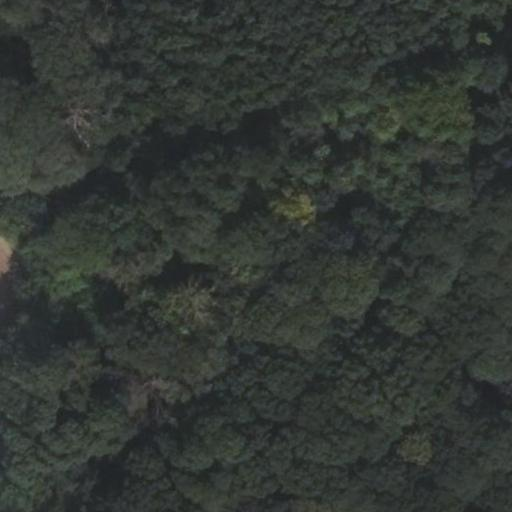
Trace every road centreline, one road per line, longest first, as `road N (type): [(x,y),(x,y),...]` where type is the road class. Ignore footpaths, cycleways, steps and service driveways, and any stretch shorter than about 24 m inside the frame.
road 1 (track): [(0,179),(52,197),(80,195),(511,22)]
road 2 (track): [(111,0),(80,195)]
